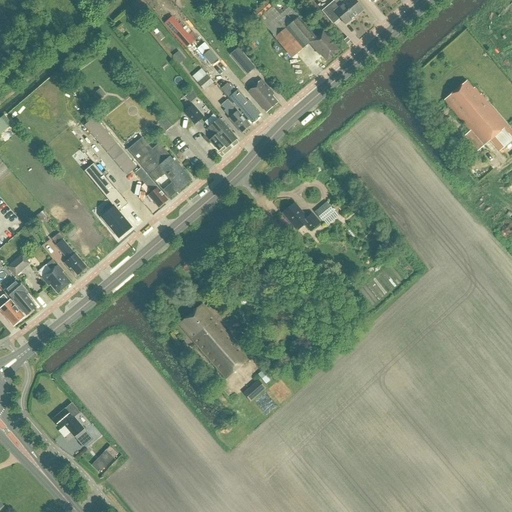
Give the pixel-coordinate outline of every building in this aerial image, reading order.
[(309,44),(319,56),(321,54),(327,61),(338,51),(322,32),(315,38),(282,0),(281,0),(271,8),(266,2),(253,13),(292,59),(309,44)] [(333,12),(345,25),(354,18),(338,0),(332,0),(333,1),(333,2),(338,8),(333,12)] [(338,0),(354,18),(362,11),(353,0),(338,0)] [(171,19),(163,26),(184,50),(192,43),(171,19)] [(203,57),(211,66),(219,60),(211,50),(203,57)] [(179,62),(183,58),(177,52),(173,55),(179,62)] [(242,53),(234,59),(247,75),(255,68),(242,53)] [(200,68),(190,76),(195,82),(204,74),(200,68)] [(197,81),(203,89),(213,81),(206,73),(197,81)] [(227,79),(219,87),(229,99),(236,94),(230,88),(233,86),(227,79)] [(248,92),(266,113),(277,103),(272,96),(273,95),(261,80),(254,86),(248,92)] [(463,136),(476,152),(489,141),(498,152),(511,140),(511,132),(506,126),(480,95),(480,96),(474,89),(473,90),(466,82),(444,101),(470,131),(463,136)] [(99,100),(106,95),(100,89),(94,94),(99,100)] [(189,101),(196,95),(191,90),(184,96),(189,101)] [(257,116),(259,114),(248,101),(247,102),(239,93),(232,99),(240,108),(239,109),(252,124),(259,118),(257,116)] [(235,125),(242,133),(249,127),(241,118),(242,117),(237,112),(234,114),(231,110),(233,109),(227,101),(221,106),(225,111),(224,112),(229,118),(228,118),(235,126),(235,125)] [(192,106),(184,113),(194,125),(203,118),(192,106)] [(0,134),(12,124),(4,115),(0,118),(0,134)] [(84,127),(126,176),(136,168),(94,119),(84,127)] [(226,148),(236,140),(218,119),(214,123),(207,130),(214,137),(210,141),(219,151),(224,146),(226,148)] [(130,137),(132,141),(139,137),(136,133),(130,137)] [(139,140),(127,150),(156,184),(169,199),(175,194),(191,180),(170,156),(159,144),(149,152),(139,140)] [(113,207),(101,218),(110,229),(118,239),(125,233),(132,228),(124,219),(118,212),(127,204),(116,190),(94,163),(84,172),(97,188),(113,207)] [(140,169),(135,173),(151,193),(147,197),(151,202),(153,202),(158,208),(167,200),(157,188),(156,187),(140,169)] [(296,231),(304,225),(309,232),(320,223),(312,214),(306,219),(294,204),(282,214),(296,231)] [(313,214),(321,223),(333,214),(326,204),(313,214)] [(69,239),(77,232),(70,224),(62,231),(69,239)] [(98,258),(110,249),(96,233),(85,242),(98,258)] [(71,268),(77,276),(86,268),(75,254),(74,254),(62,240),(59,236),(52,241),(56,245),(55,246),(68,260),(64,263),(69,269),(71,268)] [(8,267),(15,276),(30,264),(22,255),(8,267)] [(50,285),(58,294),(70,283),(62,273),(63,272),(57,265),(52,260),(46,265),(51,271),(42,278),(49,286),(50,285)] [(36,308),(23,292),(21,294),(19,292),(23,289),(16,281),(4,291),(26,316),(36,308)] [(3,295),(0,297),(0,310),(2,314),(3,315),(5,318),(6,318),(13,327),(15,325),(16,325),(19,323),(19,322),(24,317),(9,300),(8,301),(3,295)] [(203,305),(179,326),(225,380),(249,359),(203,305)] [(258,374),(266,383),(278,371),(271,363),(258,374)] [(265,389),(258,380),(243,394),(250,402),(265,389)] [(74,418),(79,413),(71,404),(65,410),(64,409),(64,410),(53,420),(52,420),(60,430),(64,426),(70,433),(74,438),(84,429),(74,418)] [(99,458),(92,466),(99,473),(113,458),(106,451),(99,458)]
